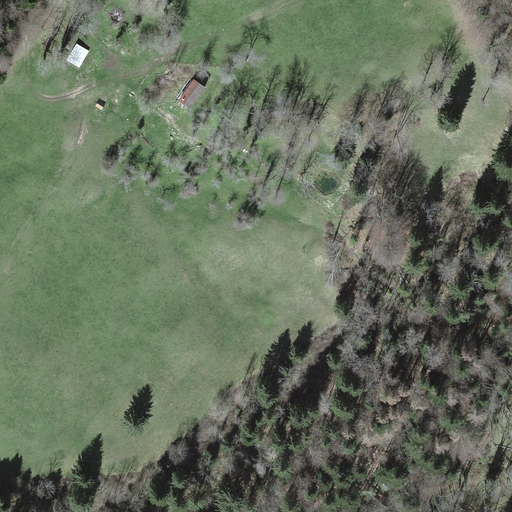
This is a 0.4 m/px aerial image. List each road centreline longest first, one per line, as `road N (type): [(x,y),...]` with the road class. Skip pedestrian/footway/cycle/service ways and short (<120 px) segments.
road 1 (track): [(0,11),(20,21),(37,75),(64,85),(103,82),(185,39)]
road 2 (track): [(103,82),(0,271)]
